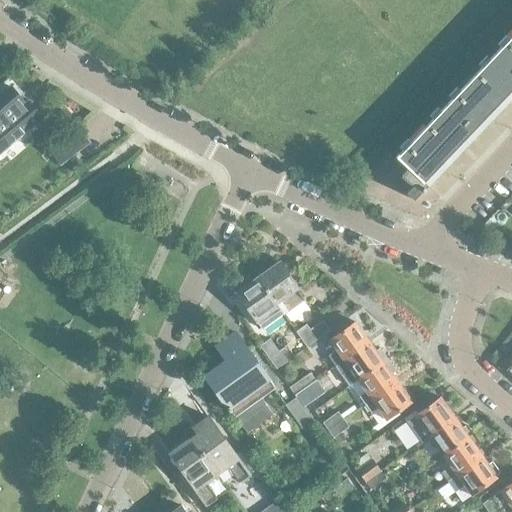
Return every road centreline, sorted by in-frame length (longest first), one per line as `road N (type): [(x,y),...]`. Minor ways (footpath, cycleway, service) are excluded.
road 1 (residential): [(88,511),(249,174)]
road 2 (residential): [(249,174),(0,17)]
road 3 (residential): [(422,245),(249,174)]
road 4 (residential): [(511,410),(460,356),(481,270)]
road 5 (residential): [(422,245),(511,148)]
